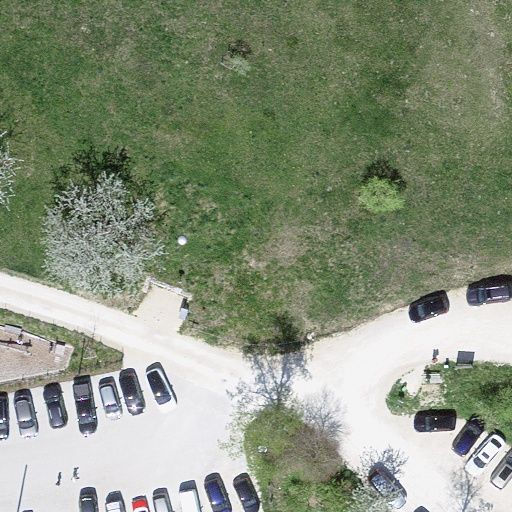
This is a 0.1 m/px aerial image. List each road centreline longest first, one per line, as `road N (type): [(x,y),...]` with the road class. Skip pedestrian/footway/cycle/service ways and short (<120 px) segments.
road 1 (track): [(222,394),(85,324),(0,292)]
road 2 (track): [(312,382),(351,354),(396,340),(464,325),(511,332)]
road 3 (unclassified): [(474,511),(312,382)]
